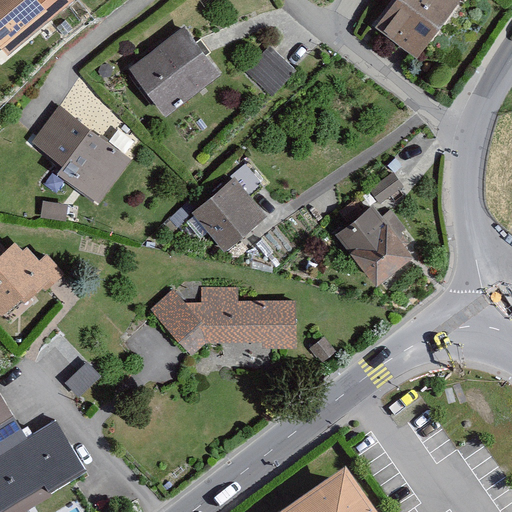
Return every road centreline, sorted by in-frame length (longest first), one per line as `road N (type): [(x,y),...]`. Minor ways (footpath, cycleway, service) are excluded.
road 1 (secondary): [(191,511),(395,356),(439,333),(484,326)]
road 2 (tertiary): [(511,59),(485,106),(467,163),(484,326)]
